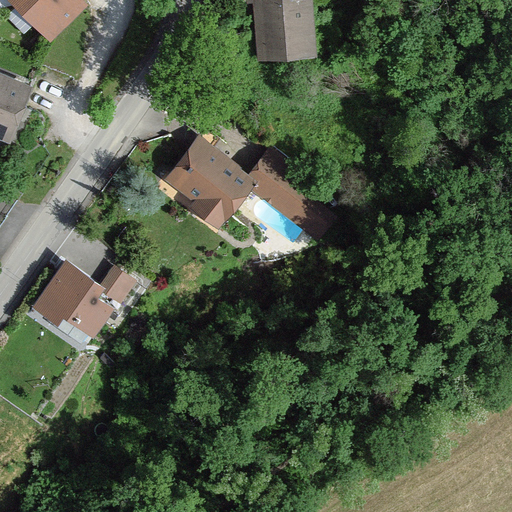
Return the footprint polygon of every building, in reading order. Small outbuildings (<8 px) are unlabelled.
[(15,0),(51,35),(83,3),(80,0),(15,0)] [(257,0),(262,48),(313,43),(309,0),(250,0),(250,1),(257,0)] [(313,43),(262,48),(263,58),(314,52),(313,43)] [(19,113),(29,87),(0,76),(0,132),(9,136),(19,113)] [(195,199),(219,218),(248,178),(198,140),(193,148),(173,174),(199,194),(195,199)] [(290,205),(312,176),(273,146),(251,174),(290,205)] [(169,179),(195,199),(199,194),(173,174),(169,179)] [(325,218),(340,198),(312,176),(290,205),(318,227),(325,218)] [(219,218),(195,199),(191,204),(215,222),(219,218)] [(344,233),(325,218),(318,227),(315,230),(334,246),(344,233)] [(90,293),(97,283),(70,264),(67,268),(63,273),(59,271),(36,302),(55,315),(61,307),(90,327),(106,304),(90,293)]
